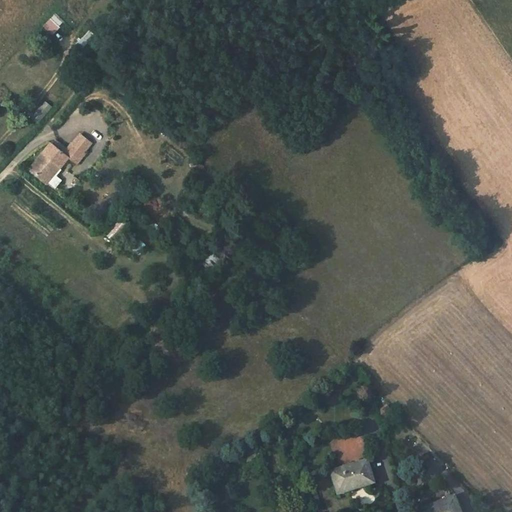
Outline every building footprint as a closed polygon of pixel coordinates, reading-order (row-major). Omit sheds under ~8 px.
[(53,29),(61,20),(55,15),(47,23),(53,29)] [(32,118),(38,123),(47,112),(41,107),(32,118)] [(81,135),(73,145),(82,153),(90,143),(81,135)] [(82,153),(73,145),(68,151),(56,141),(53,144),(52,143),(30,168),(47,183),(68,157),(74,162),(82,153)] [(72,203),(78,208),(89,194),(83,189),(72,203)] [(118,217),(104,236),(112,242),(126,223),(118,217)] [(129,249),(135,254),(144,245),(138,239),(129,249)] [(202,263),(210,271),(218,262),(210,254),(202,263)] [(380,413),(384,419),(392,413),(387,407),(380,413)] [(361,436),(332,438),(333,461),(363,459),(361,436)] [(244,463),(247,469),(256,464),(253,458),(244,463)] [(367,462),(332,473),(339,495),(374,484),(367,462)] [(420,511),(460,511),(455,498),(420,511)]
